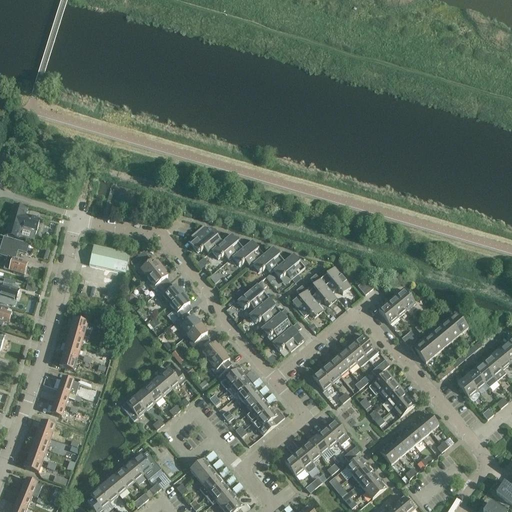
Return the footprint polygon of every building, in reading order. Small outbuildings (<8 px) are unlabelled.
[(60,191),(62,181),(56,179),(53,190),(60,191)] [(22,214),(23,208),(13,206),(4,235),(14,238),(34,244),(36,233),(39,221),(33,219),(33,217),(22,214)] [(211,229),(207,232),(203,227),(191,237),(195,242),(191,246),(197,254),(204,249),(209,255),(212,252),(222,243),(211,229)] [(232,259),(243,250),(231,235),(222,243),(212,252),(218,260),(224,255),(229,261),(232,259)] [(26,269),(27,264),(15,261),(20,243),(4,238),(0,250),(0,256),(7,259),(4,270),(24,275),(24,274),(26,274),(27,270),(26,269)] [(263,256),(256,247),(252,242),(243,250),(232,259),(239,267),(245,262),(250,268),(253,266),(256,263),(263,256)] [(125,274),(127,266),(129,266),(132,255),(130,254),(94,246),(91,258),(89,266),(125,274)] [(273,272),(284,263),(273,249),(263,256),(256,263),(253,266),(259,273),(266,268),(271,274),(273,272)] [(148,280),(162,268),(157,262),(156,263),(154,260),(152,262),(144,253),(131,264),(141,277),(144,275),(148,280)] [(284,263),(273,272),(280,280),(286,275),(291,281),(305,270),(293,255),(284,263)] [(156,295),(168,286),(164,281),(168,278),(165,274),(166,273),(162,268),(148,280),(152,285),(149,287),(156,295)] [(321,280),(332,294),(338,290),(343,296),(351,289),(335,269),(321,280)] [(273,287),(278,283),(271,275),(266,279),(273,287)] [(310,280),(315,285),(320,281),(316,275),(310,280)] [(337,300),(332,294),(321,280),(320,281),(315,285),(307,292),(318,306),(324,301),(329,307),(337,300)] [(362,283),(370,293),(374,289),(367,280),(362,283)] [(267,288),(262,282),(257,286),(262,291),(267,288)] [(365,296),(370,293),(362,283),(358,287),(365,296)] [(0,290),(1,291),(0,294),(0,303),(7,306),(9,300),(16,302),(19,291),(17,290),(18,288),(13,286),(12,288),(7,287),(7,286),(3,284),(3,285),(0,284),(0,285),(0,290)] [(28,285),(26,290),(35,293),(37,292),(38,288),(28,285)] [(170,306),(184,295),(180,289),(178,290),(176,287),(171,290),(168,286),(156,295),(163,303),(166,302),(170,306)] [(269,300),(262,291),(257,286),(237,302),(244,311),(250,306),(255,311),(269,300)] [(306,292),(302,287),(296,292),(301,297),(306,292)] [(395,298),(407,311),(416,304),(404,290),(395,298)] [(323,312),(318,306),(307,292),(306,292),(301,297),(292,304),(303,318),(309,313),(315,319),(323,312)] [(187,301),(189,300),(184,295),(170,306),(174,312),(172,313),(178,321),(174,325),(174,326),(185,316),(190,312),(186,308),(190,304),(187,301)] [(399,318),(407,311),(395,298),(387,304),(399,318)] [(267,325),(281,314),(269,300),(255,311),(249,316),(256,325),(262,320),(267,325)] [(390,326),(399,318),(387,304),(378,312),(390,326)] [(0,325),(2,326),(4,322),(9,324),(12,314),(0,310),(0,325)] [(290,316),(285,310),(281,314),(285,320),(290,316)] [(278,339),(292,328),(281,314),(267,325),(261,330),(267,339),(272,344),(278,339)] [(455,314),(446,321),(459,337),(468,330),(456,316),(457,316),(455,314)] [(187,337),(201,325),(197,319),(196,321),(193,317),(189,321),(185,316),(174,326),(181,334),(183,332),(187,337)] [(153,329),(159,324),(156,319),(149,325),(153,329)] [(85,337),(88,325),(74,321),(70,333),(85,337)] [(446,321),(438,328),(451,344),(459,337),(446,321)] [(419,326),(423,331),(427,328),(422,323),(419,326)] [(196,352),(207,343),(203,338),(207,335),(205,331),(206,330),(201,325),(187,337),(191,342),(189,344),(196,352)] [(419,334),(423,331),(419,326),(415,329),(419,334)] [(304,342),(293,329),(292,328),(278,339),(272,344),(279,353),(285,347),(290,354),(304,342)] [(443,351),(451,344),(438,328),(429,334),(443,351)] [(81,349),(85,337),(70,333),(67,345),(81,349)] [(434,358),(443,351),(429,334),(421,341),(434,358)] [(376,349),(374,350),(363,337),(354,344),(369,362),(379,353),(376,349)] [(406,345),(410,342),(406,337),(402,340),(406,345)] [(421,341),(413,348),(410,350),(417,359),(420,357),(426,365),(434,358),(421,341)] [(209,364),(223,352),(219,346),(218,347),(215,344),(211,347),(207,343),(196,352),(203,360),(205,359),(209,364)] [(479,343),(470,350),(473,354),(482,347),(479,343)] [(511,364),(511,363),(511,348),(508,343),(500,350),(511,364)] [(361,369),(369,362),(354,344),(346,351),(357,365),(361,369)] [(78,361),(81,349),(67,345),(63,356),(78,361)] [(470,350),(462,356),(465,361),(473,354),(470,350)] [(503,371),(511,364),(500,350),(491,357),(503,371)] [(349,372),(357,365),(346,351),(338,358),(347,368),(349,372)] [(173,356),(181,363),(184,359),(176,352),(173,356)] [(229,369),(228,368),(225,365),(230,361),(227,358),(228,357),(223,352),(209,364),(213,368),(211,370),(218,379),(229,369)] [(75,372),(78,361),(63,356),(60,368),(75,372)] [(273,366),(276,363),(270,356),(267,359),(273,366)] [(462,356),(453,363),(457,368),(465,361),(462,356)] [(494,378),(503,371),(491,357),(483,364),(494,378)] [(349,372),(347,368),(338,358),(329,365),(333,368),(341,378),(349,372)] [(449,374),(457,368),(453,363),(445,370),(449,374)] [(486,385),(494,378),(483,364),(474,371),(486,385)] [(341,378),(333,368),(329,365),(321,371),(333,385),(341,378)] [(380,375),(383,372),(379,366),(375,369),(380,375)] [(231,389),(245,377),(238,369),(224,381),(231,389)] [(376,378),(380,375),(375,369),(372,372),(376,378)] [(186,381),(179,372),(174,376),(169,370),(160,377),(172,391),(180,384),(181,385),(186,381)] [(440,382),(449,374),(445,370),(436,377),(440,382)] [(324,392),(333,385),(321,371),(312,379),(324,392)] [(477,392),(486,385),(474,371),(466,378),(477,392)] [(380,393),(394,382),(386,373),(369,388),(375,396),(379,393),(380,393)] [(163,398),(172,391),(160,377),(152,384),(163,398)] [(251,385),(245,378),(245,377),(231,389),(228,391),(234,399),(237,397),(251,385)] [(480,395),(477,392),(466,378),(458,385),(471,402),(472,401),(474,402),(479,397),(479,395),(480,395)] [(70,395),(72,390),(75,391),(78,384),(74,383),(63,379),(59,392),(70,395)] [(91,390),(93,385),(93,384),(81,380),(79,386),(91,390)] [(203,391),(209,386),(205,381),(199,386),(203,391)] [(387,402),(400,390),(394,382),(380,393),(387,402)] [(359,391),(363,388),(359,383),(355,386),(359,391)] [(155,405),(163,398),(152,384),(143,391),(155,405)] [(258,393),(252,385),(251,385),(237,397),(244,405),(258,393)] [(393,410),(407,399),(400,390),(387,402),(393,410)] [(147,412),(155,405),(143,391),(135,398),(147,412)] [(66,407),(69,400),(80,404),(82,399),(70,395),(59,392),(55,403),(66,407)] [(251,413),(265,401),(258,393),(244,405),(251,413)] [(342,397),(347,402),(350,399),(346,394),(342,397)] [(343,405),(347,402),(342,397),(338,400),(343,405)] [(138,419),(147,412),(135,398),(127,405),(138,419)] [(407,399),(393,410),(400,419),(414,407),(407,399)] [(504,407),(508,404),(503,399),(500,402),(504,407)] [(186,408),(189,405),(185,400),(181,403),(186,408)] [(257,421),(271,409),(265,401),(251,413),(257,421)] [(501,410),(504,407),(500,402),(496,405),(501,410)] [(62,419),(66,407),(55,403),(51,415),(62,419)] [(173,410),(177,415),(181,412),(177,407),(173,410)] [(276,411),(274,413),(271,409),(257,421),(253,424),(263,437),(285,419),(278,411),(276,411)] [(487,421),(491,418),(494,416),(489,411),(483,416),(487,421)] [(226,420),(231,416),(228,412),(222,416),(226,420)] [(431,434),(439,427),(428,414),(420,420),(431,434)] [(156,423),(161,429),(164,426),(160,420),(156,423)] [(379,428),(385,423),(382,420),(376,424),(379,428)] [(423,440),(431,434),(420,420),(412,427),(423,440)] [(340,446),(349,439),(335,422),(326,429),(338,443),(340,446)] [(52,440),(56,428),(42,423),(37,435),(52,440)] [(157,432),(161,429),(156,423),(153,426),(157,432)] [(415,447),(423,440),(412,427),(404,433),(415,447)] [(239,436),(244,432),(241,428),(235,432),(239,436)] [(330,450),(338,443),(326,429),(318,436),(330,450)] [(407,453),(415,447),(404,433),(396,440),(407,453)] [(47,451),(52,440),(37,435),(33,446),(47,451)] [(321,457),(330,450),(318,436),(310,443),(321,457)] [(399,460),(407,453),(396,440),(388,446),(399,460)] [(313,464),(321,457),(310,443),(301,450),(313,464)] [(43,463),(47,451),(33,446),(29,458),(43,463)] [(391,467),(399,460),(388,446),(380,453),(391,467)] [(317,468),(313,464),(301,450),(293,457),(305,471),(308,475),(309,475),(308,474),(311,473),(314,471),(316,468),(316,469),(317,468)] [(347,455),(352,460),(356,457),(351,452),(347,455)] [(132,462),(144,476),(152,469),(141,455),(132,462)] [(348,463),(352,460),(347,455),(344,458),(348,463)] [(296,478),(305,471),(293,457),(284,464),(296,478)] [(39,474),(43,463),(29,458),(25,469),(39,474)] [(353,477),(367,466),(360,458),(346,469),(353,477)] [(72,473),(76,462),(70,459),(66,471),(72,473)] [(426,467),(429,464),(425,459),(421,462),(426,467)] [(197,479),(211,468),(204,460),(190,471),(197,479)] [(54,471),(56,466),(49,462),(47,469),(54,471)] [(135,483),(144,476),(132,462),(124,469),(135,483)] [(359,485),(373,474),(367,466),(353,477),(359,485)] [(203,487),(217,476),(211,468),(197,479),(203,487)] [(331,477),(335,474),(331,468),(327,471),(331,477)] [(127,490),(135,483),(124,469),(115,476),(127,490)] [(410,480),(414,477),(409,472),(406,475),(410,480)] [(366,493),(379,481),(373,474),(359,485),(366,493)] [(119,497),(127,490),(115,476),(107,483),(119,497)] [(210,495),(224,484),(217,476),(203,487),(210,495)] [(65,488),(67,481),(56,477),(53,484),(65,488)] [(33,497),(38,485),(27,481),(22,492),(33,497)] [(379,481),(366,493),(372,501),(386,489),(379,481)] [(315,490),(318,487),(314,482),(310,485),(315,490)] [(110,504),(119,497),(107,483),(99,490),(110,504)] [(336,491),(341,487),(338,483),(333,487),(336,491)] [(216,503),(230,492),(224,484),(210,495),(216,503)] [(511,485),(510,489),(504,484),(496,495),(511,506),(511,485)] [(154,496),(158,493),(153,488),(150,491),(154,496)] [(102,511),(110,504),(99,490),(90,497),(92,498),(87,502),(95,511),(101,511),(103,511),(102,511)] [(28,509),(33,497),(22,492),(17,504),(28,509)] [(223,511),(237,500),(230,492),(216,503),(223,511)] [(395,504),(401,511),(414,511),(415,511),(404,497),(395,504)] [(349,507),(354,502),(351,499),(346,503),(349,507)] [(238,511),(243,508),(237,500),(223,511),(238,511)] [(354,502),(349,507),(352,511),(357,506),(354,502)] [(503,511),(490,503),(484,511),(503,511)]
